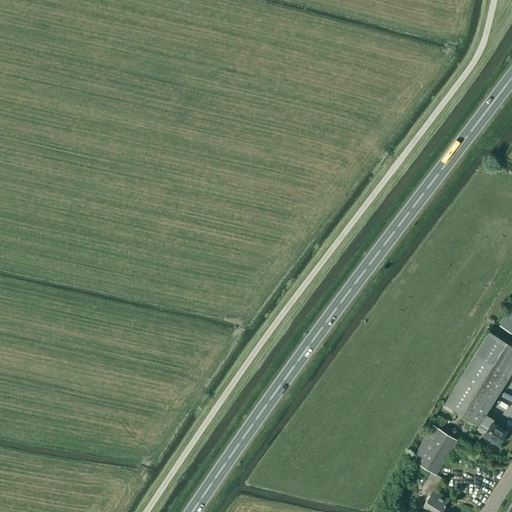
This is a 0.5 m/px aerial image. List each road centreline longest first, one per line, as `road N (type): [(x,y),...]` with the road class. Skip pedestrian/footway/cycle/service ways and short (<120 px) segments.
road 1 (unclassified): [(146,511),(476,58),(493,0)]
road 2 (trunk): [(192,511),(511,77)]
